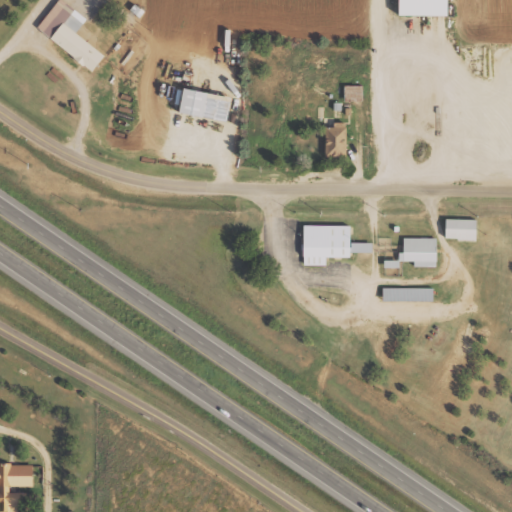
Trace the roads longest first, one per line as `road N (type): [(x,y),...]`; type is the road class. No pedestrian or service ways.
road 1 (trunk): [(454,511),(0,201)]
road 2 (residential): [(0,105),(78,155),(194,182),(511,185)]
road 3 (trunk): [(0,246),(388,511)]
road 4 (residential): [(0,321),(310,511)]
